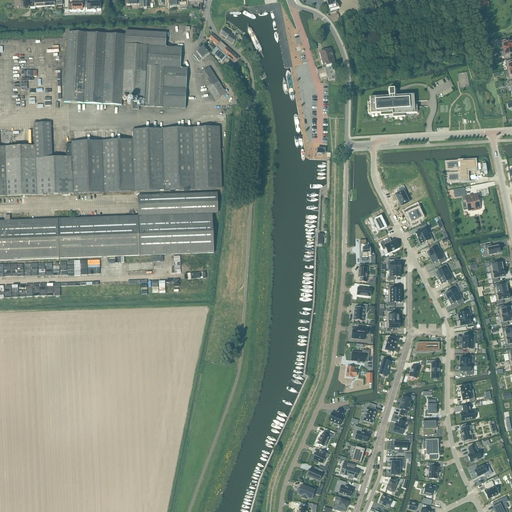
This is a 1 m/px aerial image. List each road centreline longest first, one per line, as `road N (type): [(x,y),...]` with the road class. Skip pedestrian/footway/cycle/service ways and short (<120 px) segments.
road 1 (unclassified): [(189,511),(238,369),(253,108),(250,71),(212,28),(208,0)]
road 2 (residential): [(279,511),(286,475),(331,369),(345,144)]
road 3 (residential): [(446,331),(449,434),(472,496)]
road 4 (tertiary): [(297,7),(328,24),(341,50),(345,144)]
road 5 (residential): [(297,7),(319,94),(319,142)]
road 6 (residential): [(375,143),(373,176),(411,262)]
